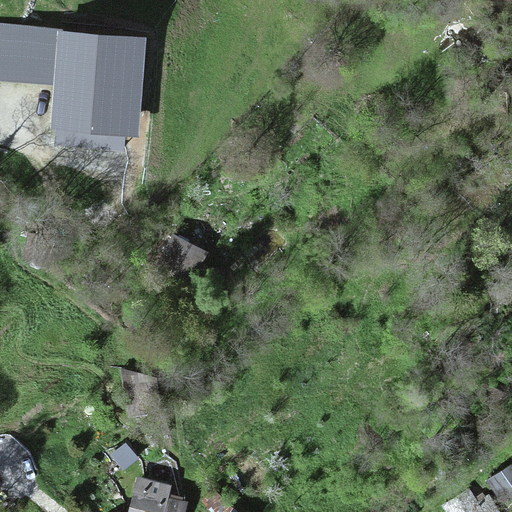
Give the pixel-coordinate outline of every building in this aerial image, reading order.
[(140,43),(0,30),(0,74),(58,80),(54,126),(132,134),(140,43)] [(210,257),(174,237),(159,266),(194,285),(210,257)] [(125,443),(112,454),(124,468),(137,457),(125,443)] [(511,469),(511,468),(492,480),(504,500),(511,494),(511,469)] [(169,487),(137,480),(129,511),(182,511),(185,502),(167,498),(169,487)] [(468,492),(446,507),(449,511),(496,511),(488,499),(477,506),(468,492)]
